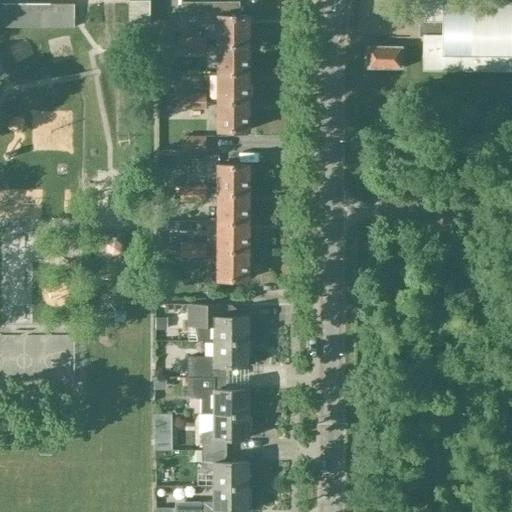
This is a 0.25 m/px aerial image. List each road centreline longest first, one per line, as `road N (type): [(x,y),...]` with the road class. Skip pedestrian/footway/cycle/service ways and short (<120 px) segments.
road 1 (secondary): [(329,511),(329,209)]
road 2 (secondary): [(329,209),(332,14)]
road 3 (residential): [(511,195),(375,209)]
